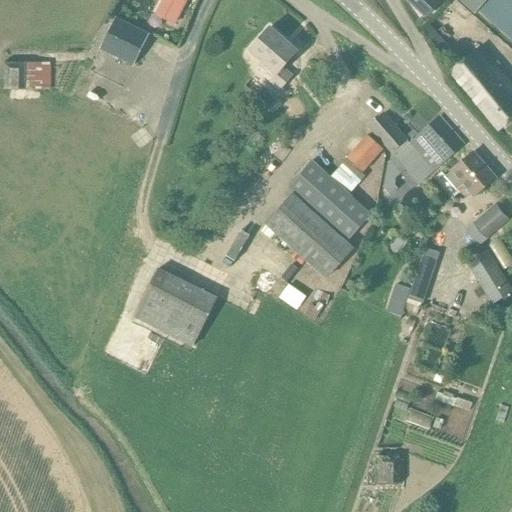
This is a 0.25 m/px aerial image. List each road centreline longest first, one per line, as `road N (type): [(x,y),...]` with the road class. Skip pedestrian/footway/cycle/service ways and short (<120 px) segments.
road 1 (residential): [(298,0),(425,79)]
road 2 (unclassified): [(511,179),(425,79)]
